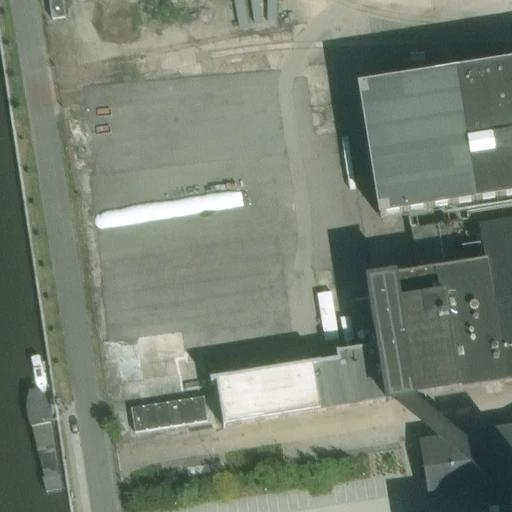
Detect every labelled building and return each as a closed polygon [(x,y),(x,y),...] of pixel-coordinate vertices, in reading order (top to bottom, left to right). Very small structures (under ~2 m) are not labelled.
[(46,0),(49,16),(62,13),(60,0),(46,0)] [(378,218),(511,196),(511,64),(358,89),(378,218)] [(336,360),(344,407),(385,401),(385,403),(412,398),(412,396),(488,384),(511,380),(511,221),(499,223),(478,227),(484,262),(467,265),(460,221),(410,229),(418,273),(367,281),(376,347),(335,353),(336,360)] [(344,407),(336,360),(213,381),(221,428),(344,407)] [(203,399),(130,411),(134,434),(207,423),(203,399)] [(24,408),(40,511),(72,511),(56,403),(24,408)] [(501,488),(511,486),(511,427),(500,429),(418,442),(427,499),(501,488)] [(511,511),(511,499),(496,502),(497,511),(511,511)] [(476,511),(475,503),(428,510),(428,511),(476,511)]
